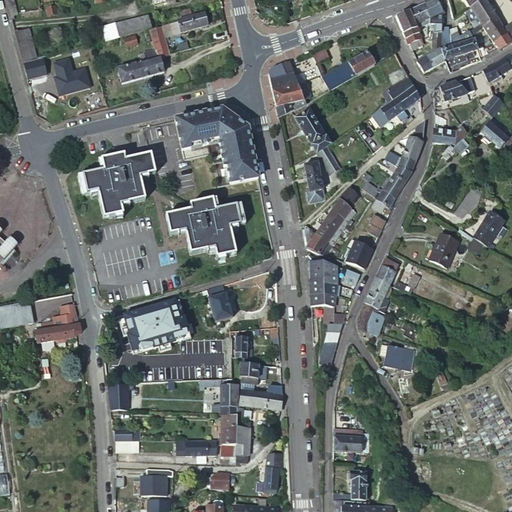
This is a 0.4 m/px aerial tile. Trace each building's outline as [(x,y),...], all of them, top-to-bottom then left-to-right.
[(5,0),(7,14),(15,13),(13,0),(5,0)] [(436,18),(431,36),(441,37),(443,14),(436,0),(433,0),(422,5),(429,23),(431,22),(430,20),(436,18)] [(486,2),(484,0),(465,0),(476,17),(483,27),(496,17),(486,2)] [(511,1),(511,0),(510,0),(501,9),(508,18),(511,15),(511,1)] [(42,6),(44,15),(54,14),(51,4),(42,6)] [(426,25),(429,23),(422,5),(409,11),(416,26),(425,22),(426,25)] [(180,19),(194,15),(193,11),(189,12),(188,8),(178,11),(180,19)] [(416,26),(409,11),(396,16),(407,44),(408,44),(414,42),(420,39),(421,40),(416,26)] [(202,12),(194,15),(180,19),(175,20),(178,31),(205,24),(202,12)] [(501,24),(511,37),(511,15),(508,18),(501,24)] [(100,29),(103,40),(144,29),(147,28),(144,16),(123,22),(100,29)] [(501,27),(502,26),(496,17),(483,27),(488,34),(501,27)] [(175,20),(166,23),(168,34),(178,31),(175,20)] [(166,23),(158,25),(161,36),(168,34),(166,23)] [(158,25),(147,28),(144,29),(150,50),(153,59),(157,59),(156,57),(166,54),(161,36),(158,25)] [(506,37),(501,27),(488,34),(495,45),(506,37)] [(20,63),(33,59),(25,28),(12,32),(20,63)] [(460,44),(474,38),(473,35),(471,30),(458,37),(460,44)] [(121,37),(123,45),(134,42),(132,35),(121,37)] [(431,36),(432,50),(440,50),(441,37),(431,36)] [(458,37),(449,37),(449,48),(460,44),(458,37)] [(495,45),(497,48),(498,50),(510,43),(506,37),(495,45)] [(423,44),(421,40),(420,39),(414,42),(416,47),(423,44)] [(463,55),(477,50),(478,50),(474,40),(459,46),(463,55)] [(174,44),(177,51),(185,48),(183,41),(174,44)] [(416,47),(414,42),(408,44),(411,50),(416,47)] [(444,62),(463,55),(459,46),(440,52),(444,62)] [(153,59),(150,50),(140,53),(143,62),(136,64),(135,59),(129,61),(130,66),(115,70),(119,84),(160,72),(157,59),(153,59)] [(311,56),(315,64),(329,59),(324,50),(311,56)] [(444,63),(444,62),(440,52),(440,50),(432,50),(433,53),(424,58),(432,69),(444,63)] [(322,78),(328,91),(355,76),(355,77),(374,66),(366,53),(322,78)] [(481,71),(487,84),(511,68),(511,53),(491,67),(481,71)] [(424,58),(416,63),(424,74),(432,69),(424,58)] [(272,91),(298,86),(289,63),(270,71),(269,72),(269,74),(270,81),(272,91)] [(397,100),(414,88),(408,76),(399,81),(400,83),(388,89),(389,91),(395,101),(397,100)] [(454,82),(439,89),(444,102),(459,96),(466,102),(471,96),(469,94),(471,94),(468,91),(467,93),(454,82)] [(304,100),(306,104),(312,100),(305,84),(298,86),(304,100)] [(298,86),(272,91),(276,108),(304,100),(298,86)] [(487,103),(493,96),(488,86),(479,96),(487,103)] [(405,112),(420,100),(414,88),(397,100),(405,112)] [(385,94),(391,103),(395,101),(389,91),(385,94)] [(491,116),(507,99),(503,94),(498,100),(493,96),(487,103),(483,109),(491,116)] [(292,112),(306,104),(304,100),(276,108),(277,114),(278,118),(284,116),(291,112),(292,112)] [(397,100),(395,101),(391,103),(382,110),(372,118),(380,129),(392,121),(401,114),(405,112),(397,100)] [(234,107),(173,117),(179,151),(190,149),(190,144),(218,139),(226,185),(258,179),(248,121),(236,123),(234,107)] [(294,116),(316,154),(326,148),(334,143),(333,141),(329,143),(309,110),(299,116),(298,114),(294,116)] [(434,113),(434,123),(442,126),(445,119),(434,113)] [(410,122),(408,120),(405,122),(403,119),(404,119),(401,114),(392,121),(395,125),(398,123),(400,126),(397,128),(398,130),(409,123),(410,122)] [(409,138),(401,159),(415,164),(421,146),(423,140),(425,124),(424,121),(420,123),(420,125),(416,129),(413,139),(409,138)] [(488,122),(479,132),(497,147),(506,137),(488,122)] [(434,131),(433,144),(455,146),(468,136),(467,134),(463,126),(454,132),(434,131)] [(506,137),(497,147),(503,152),(511,141),(506,137)] [(511,141),(503,152),(511,159),(511,141)] [(379,151),(381,149),(384,147),(380,142),(375,146),(379,151)] [(450,147),(442,157),(448,162),(457,151),(450,147)] [(316,154),(329,175),(339,169),(326,148),(316,154)] [(393,176),(404,184),(411,174),(415,164),(401,159),(387,155),(386,158),(400,164),(398,169),(398,170),(393,176)] [(384,164),(398,169),(400,164),(386,158),(384,164)] [(140,180),(136,162),(126,165),(125,162),(123,159),(102,164),(104,175),(79,181),(83,199),(98,196),(105,223),(123,218),(121,209),(145,203),(140,180)] [(155,177),(151,159),(149,159),(136,162),(140,180),(155,177)] [(309,205),(324,202),(316,165),(303,168),(308,192),(306,193),(305,195),(307,203),(309,205)] [(360,179),(361,179),(371,185),(374,180),(365,174),(360,179)] [(387,210),(397,194),(404,184),(393,176),(376,202),(386,209),(387,210)] [(190,209),(158,188),(158,191),(186,210),(190,209)] [(360,199),(348,189),(339,200),(352,210),(355,205),(360,199)] [(352,210),(339,200),(328,217),(341,226),(352,210)] [(380,217),(386,209),(376,202),(371,210),(380,217)] [(241,208),(216,214),(213,204),(190,209),(191,214),(181,217),(186,235),(191,258),(216,252),(218,262),(236,257),(229,230),(245,226),(241,208)] [(356,213),(352,210),(341,226),(345,229),(356,213)] [(503,220),(489,213),(474,240),(487,247),(503,220)] [(186,235),(181,217),(175,218),(179,237),(186,235)] [(341,226),(328,217),(322,226),(335,235),(341,226)] [(372,226),(384,232),(389,223),(376,217),(372,226)] [(179,237),(175,218),(166,221),(170,240),(179,237)] [(335,235),(322,226),(315,236),(328,245),(335,235)] [(339,238),(345,229),(341,226),(335,235),(339,238)] [(370,228),(367,234),(379,240),(382,233),(370,228)] [(328,245),(315,236),(307,230),(306,229),(303,232),(307,250),(320,256),(328,245)] [(332,247),(339,238),(335,235),(328,245),(332,247)] [(431,261),(448,268),(459,242),(442,235),(431,261)] [(0,266),(13,251),(11,249),(1,240),(0,239),(0,266)] [(1,240),(11,249),(20,251),(9,242),(1,240)] [(344,262),(364,270),(373,249),(353,240),(344,262)] [(328,245),(320,256),(325,258),(332,247),(328,245)] [(399,267),(401,262),(387,255),(385,260),(399,267)] [(323,263),(309,258),(311,270),(311,276),(311,283),(324,283),(323,263)] [(390,286),(399,267),(385,260),(376,280),(390,286)] [(336,283),(335,268),(323,263),(324,283),(336,283)] [(343,283),(356,288),(360,277),(348,273),(343,283)] [(384,300),(387,292),(390,286),(376,280),(370,293),(384,300)] [(398,281),(396,287),(411,294),(414,288),(398,281)] [(336,289),(336,283),(324,283),(311,283),(312,307),(324,306),(333,308),(336,289)] [(220,300),(216,290),(207,293),(210,302),(220,300)] [(370,293),(365,305),(377,310),(378,311),(384,300),(370,293)] [(78,323),(74,298),(71,299),(65,300),(69,329),(59,330),(45,333),(42,333),(41,328),(36,329),(37,334),(34,335),(36,347),(75,341),(79,333),(78,323)] [(226,298),(220,300),(210,302),(216,324),(232,319),(226,298)] [(69,329),(65,300),(55,301),(56,308),(58,322),(59,330),(69,329)] [(55,301),(28,305),(29,311),(30,312),(56,308),(55,301)] [(356,322),(359,332),(370,334),(371,323),(377,310),(365,305),(356,322)] [(0,330),(31,327),(29,311),(19,312),(18,306),(0,309),(0,330)] [(333,308),(324,306),(323,324),(327,324),(327,333),(329,333),(333,308)] [(45,333),(59,330),(58,322),(44,325),(45,333)] [(382,327),(371,323),(370,334),(381,337),(382,327)] [(36,329),(41,328),(42,333),(45,333),(44,325),(36,326),(36,329)] [(278,330),(252,334),(253,338),(273,334),(273,345),(279,345),(279,341),(278,330)] [(331,368),(338,342),(340,333),(333,333),(329,333),(327,333),(325,342),(318,368),(331,368)] [(235,352),(235,355),(248,356),(248,335),(239,335),(238,352),(235,352)] [(223,378),(223,380),(235,380),(235,355),(235,352),(235,339),(224,339),(224,340),(223,378)] [(387,356),(389,347),(381,346),(380,355),(387,356)] [(389,347),(387,356),(386,366),(410,370),(413,352),(389,347)] [(240,368),(239,383),(258,383),(259,369),(240,368)] [(200,398),(201,386),(169,386),(169,398),(200,398)] [(128,410),(128,388),(108,389),(109,411),(128,410)] [(221,410),(221,413),(237,413),(237,392),(221,391),(221,410)] [(266,400),(280,402),(282,393),(267,391),(266,400)] [(282,402),(280,402),(266,400),(239,396),(238,409),(280,415),(281,406),(282,402)] [(359,422),(359,411),(337,411),(337,421),(348,421),(359,422)] [(238,413),(237,413),(221,413),(221,418),(221,422),(238,422),(238,413)] [(238,422),(221,422),(221,431),(238,431),(238,422)] [(332,430),(332,452),(345,452),(346,430),(343,430),(332,430)] [(348,430),(347,452),(364,452),(365,438),(362,438),(362,431),(348,430)] [(238,434),(238,431),(221,431),(221,449),(238,450),(238,434)] [(132,433),(118,432),(117,444),(132,445),(132,441),(139,441),(139,436),(132,436),(132,433)] [(238,434),(238,450),(238,459),(249,459),(249,434),(238,434)] [(117,444),(117,455),(132,456),(132,445),(117,444)] [(185,447),(185,458),(208,459),(208,455),(213,455),(214,449),(214,448),(185,447)] [(215,461),(216,450),(214,449),(213,455),(208,455),(208,459),(185,458),(185,461),(215,461)] [(233,460),(238,460),(238,459),(238,450),(221,449),(221,460),(233,460)] [(267,460),(264,490),(275,491),(277,469),(280,469),(280,461),(267,460)] [(418,461),(418,483),(430,483),(431,462),(418,461)] [(332,492),(332,501),(343,501),(343,500),(368,501),(370,480),(367,479),(367,470),(351,470),(351,479),(353,479),(353,493),(332,492)] [(166,489),(166,481),(166,474),(147,474),(147,482),(148,501),(159,501),(159,489),(166,489)] [(229,489),(230,474),(218,474),(212,479),(212,484),(215,484),(215,489),(229,489)] [(0,496),(8,496),(6,477),(0,477),(0,496)] [(159,489),(159,501),(167,501),(166,489),(159,489)] [(116,504),(125,504),(124,495),(115,494),(116,504)] [(332,511),(365,511),(366,508),(343,507),(343,501),(332,501),(332,511)]
